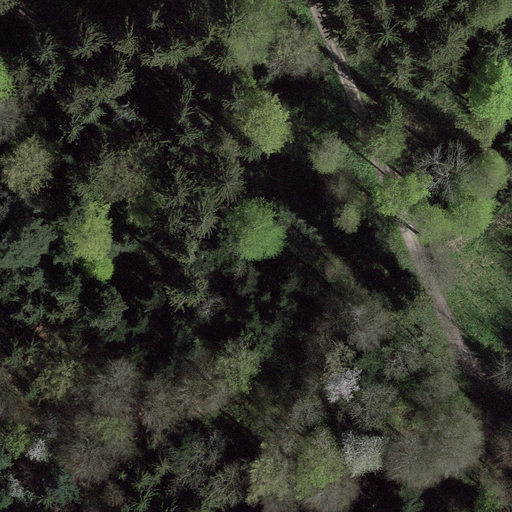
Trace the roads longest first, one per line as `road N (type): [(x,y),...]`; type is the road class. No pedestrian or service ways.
road 1 (track): [(314,0),(466,368)]
road 2 (track): [(485,385),(488,511)]
